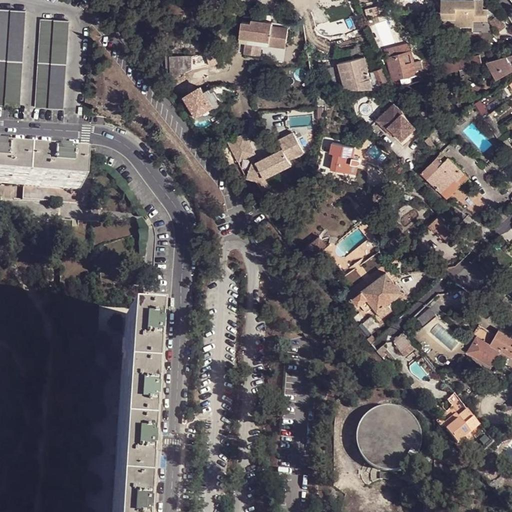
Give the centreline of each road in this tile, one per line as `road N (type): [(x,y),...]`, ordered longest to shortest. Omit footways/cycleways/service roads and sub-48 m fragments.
road 1 (residential): [(0,129),(120,145),(180,223),(173,511)]
road 2 (unknown): [(75,11),(95,22),(188,131),(222,177),(243,225)]
road 3 (residential): [(376,344),(511,217)]
